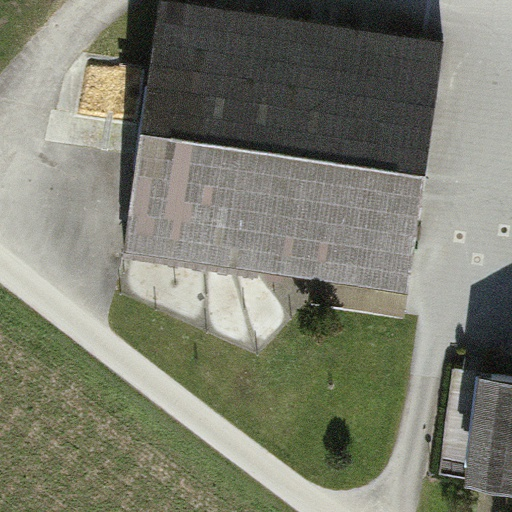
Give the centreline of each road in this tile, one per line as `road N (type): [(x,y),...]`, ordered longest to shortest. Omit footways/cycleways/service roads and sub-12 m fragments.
road 1 (track): [(392,511),(410,480),(490,0)]
road 2 (unclassified): [(331,511),(0,258)]
road 3 (track): [(98,0),(0,134)]
